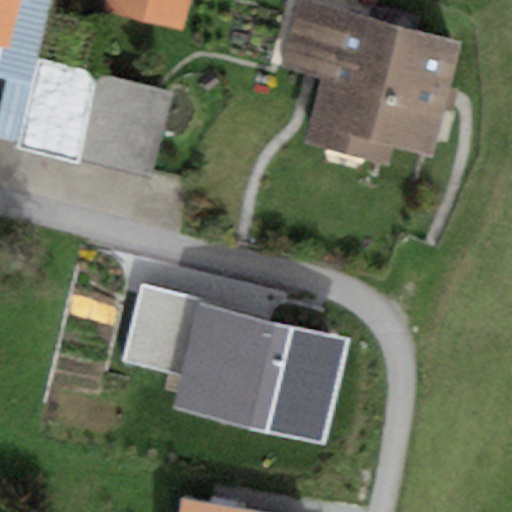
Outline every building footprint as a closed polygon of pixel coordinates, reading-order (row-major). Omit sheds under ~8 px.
[(0,0),(0,63),(4,48),(8,49),(20,0),(0,0)] [(51,0),(20,0),(8,49),(4,48),(0,63),(0,80),(6,81),(0,106),(0,137),(18,142),(37,61),(51,0)] [(191,0),(103,0),(100,14),(184,34),(191,0)] [(461,42),(302,0),(298,0),(281,69),(320,79),(302,144),(389,167),(394,149),(430,158),(461,42)] [(173,94),(37,61),(18,142),(16,149),(151,182),(173,94)]
